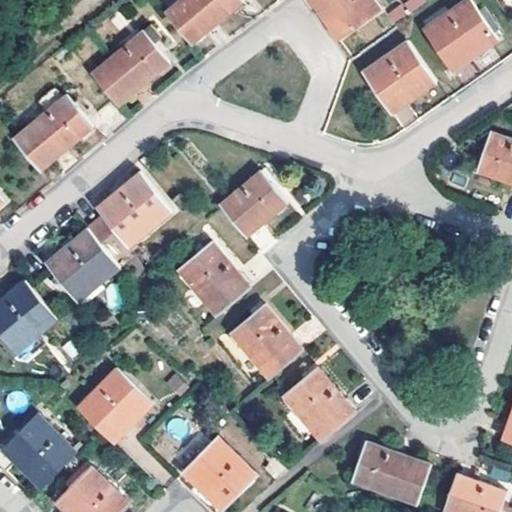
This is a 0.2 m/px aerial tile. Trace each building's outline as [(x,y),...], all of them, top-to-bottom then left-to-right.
[(176,0),(162,12),(189,43),(238,0),(176,0)] [(312,0),(323,15),(331,10),(322,0),(321,0),(319,2),(318,0),(317,0),(312,0)] [(372,0),(317,0),(318,0),(319,2),(321,0),(322,0),(331,10),(323,15),(336,35),(378,8),(372,0)] [(469,0),(460,0),(422,27),(446,62),(470,45),(474,51),(495,37),(469,0)] [(145,26),(89,73),(116,104),(166,62),(149,40),(154,36),(145,26)] [(406,38),(361,70),(390,111),(402,102),(397,96),(409,89),(413,94),(434,79),(406,38)] [(470,45),(446,62),(450,68),(474,51),(470,45)] [(402,102),(413,94),(409,89),(397,96),(402,102)] [(64,94),(11,138),(38,169),(91,125),(64,94)] [(511,138),(489,131),(475,170),(511,181),(511,138)] [(258,168),(217,202),(245,234),(286,199),(258,168)] [(111,196),(98,207),(128,245),(170,210),(139,173),(111,196)] [(87,227),(45,262),(76,300),(118,265),(87,227)] [(209,241),(176,268),(215,314),(248,286),(245,282),(209,241)] [(23,280),(0,299),(0,338),(12,353),(55,318),(23,280)] [(263,303),(230,330),(268,377),(302,348),(298,344),(263,303)] [(316,366),(282,394),(320,441),(355,412),(316,366)] [(115,367),(75,406),(105,436),(128,413),(133,418),(150,401),(115,367)] [(35,411),(7,439),(21,453),(28,460),(21,467),(39,486),(75,449),(35,411)] [(511,411),(503,437),(511,439),(511,411)] [(111,441),(133,418),(128,413),(105,436),(111,441)] [(217,437),(188,464),(211,485),(204,493),(221,509),(256,474),(217,437)] [(21,453),(7,439),(0,446),(21,467),(28,460),(21,453)] [(407,454),(368,440),(353,478),(418,502),(432,462),(407,454)] [(89,464),(61,492),(80,511),(117,511),(127,503),(89,464)] [(181,472),(204,493),(211,485),(188,464),(181,472)] [(457,472),(443,511),(499,511),(507,491),(457,472)] [(80,511),(61,492),(54,499),(66,511),(80,511)]
